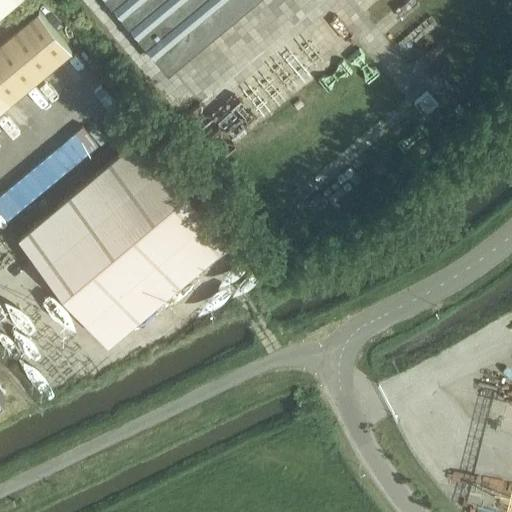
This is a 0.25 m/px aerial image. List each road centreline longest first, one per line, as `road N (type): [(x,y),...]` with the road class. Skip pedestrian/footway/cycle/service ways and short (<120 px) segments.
road 1 (unclassified): [(0,491),(241,375),(305,356),(338,356)]
road 2 (unknown): [(91,0),(173,87),(207,81),(308,0)]
road 3 (tertiary): [(338,356),(357,328),(428,293),(511,235)]
road 4 (tertiary): [(415,511),(389,485),(349,416),(336,385),(338,356)]
